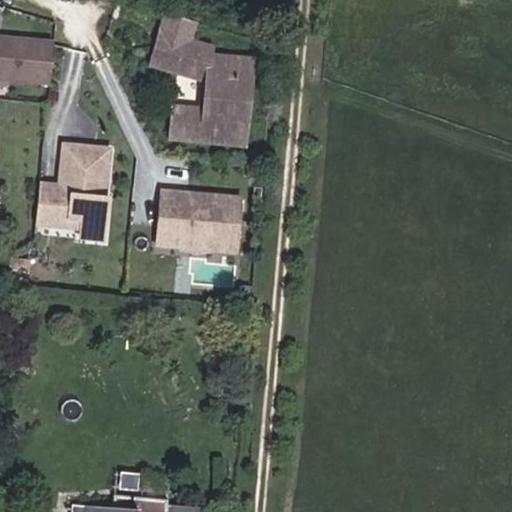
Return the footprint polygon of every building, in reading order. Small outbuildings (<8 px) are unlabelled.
[(245,147),(253,62),(210,58),(211,48),(189,42),(194,23),(166,14),(160,34),(178,40),(170,68),(208,79),(204,115),(173,112),(171,141),(245,147)] [(178,40),(160,34),(150,68),(201,83),(199,109),(174,107),(173,112),(204,115),(208,79),(170,68),(178,40)] [(0,79),(49,84),(53,43),(0,37),(0,79)] [(72,146),(63,145),(59,186),(64,186),(72,178),(77,183),(87,174),(87,172),(71,156),(72,146)] [(105,199),(110,149),(72,146),(71,156),(87,172),(87,174),(77,183),(72,178),(64,186),(59,186),(39,184),(35,224),(54,226),(54,217),(82,220),(81,228),(80,238),(104,240),(107,199),(105,199)] [(236,255),(241,200),(188,194),(187,200),(178,199),(179,194),(162,192),(156,247),(178,249),(179,240),(215,244),(214,253),(236,255)] [(82,220),(54,217),(54,226),(81,228),(82,220)] [(192,511),(167,510),(167,501),(113,495),(111,511),(104,511),(75,509),(75,511),(192,511)]
